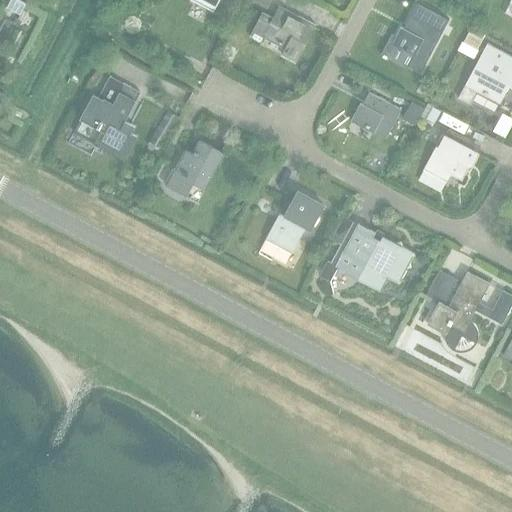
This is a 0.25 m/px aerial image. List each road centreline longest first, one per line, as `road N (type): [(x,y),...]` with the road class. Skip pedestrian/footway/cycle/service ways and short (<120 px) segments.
road 1 (unclassified): [(511,459),(0,185)]
road 2 (residential): [(471,238),(292,144)]
road 3 (residential): [(292,144),(367,0)]
